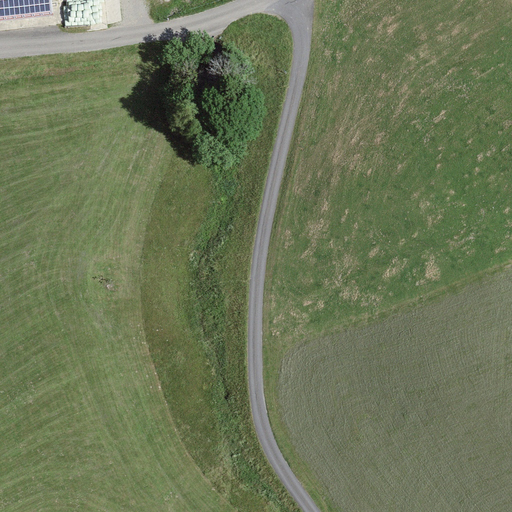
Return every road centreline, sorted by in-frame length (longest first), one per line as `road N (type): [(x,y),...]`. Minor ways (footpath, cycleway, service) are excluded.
road 1 (track): [(298,0),(304,55),(254,285),(260,434),(309,511)]
road 2 (unclassified): [(273,0),(176,31),(0,47)]
